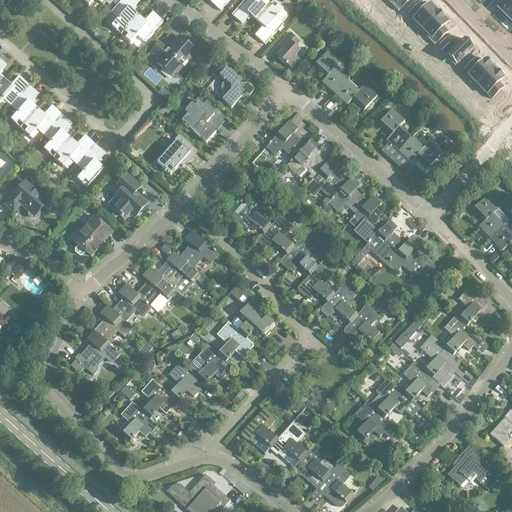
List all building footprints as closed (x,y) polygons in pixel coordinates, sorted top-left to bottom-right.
[(117,6),(111,13),(119,19),(112,27),(121,35),(138,16),(132,10),(140,1),(138,0),(116,0),(114,3),(117,6)] [(212,0),(210,2),(221,12),(230,0),(212,0)] [(250,16),(257,21),(274,2),(271,0),(258,0),(258,1),(256,0),(245,0),(232,15),(242,25),(250,16)] [(386,0),(398,12),(410,0),(386,0)] [(511,0),(506,0),(496,11),(505,20),(511,12),(511,0)] [(263,27),(255,36),(265,45),(278,31),(280,33),(284,28),(282,27),(284,25),(276,18),(283,10),(274,2),(257,21),(263,27)] [(419,6),(407,18),(421,32),(439,14),(439,13),(438,12),(439,11),(432,5),(431,6),(430,4),(423,11),(419,6)] [(145,22),(138,16),(121,35),(130,44),(137,36),(145,43),(163,22),(153,13),(145,22)] [(439,14),(421,32),(434,46),(446,35),(441,30),(448,23),(444,19),(439,14)] [(295,57),(300,51),(295,47),(299,43),(290,34),(281,44),(285,48),(277,56),(286,64),(285,64),(286,65),(287,65),(291,69),(299,60),(295,57)] [(159,43),(149,53),(158,60),(155,63),(173,79),(183,68),(184,68),(188,64),(187,63),(197,52),(180,37),(168,51),(159,43)] [(453,42),(441,53),(455,67),(474,49),(473,48),(474,48),(469,43),(468,44),(464,40),(457,46),(453,42)] [(430,48),(426,52),(430,56),(434,52),(430,48)] [(322,84),(334,95),(347,81),(335,71),(341,64),(328,52),(316,67),(328,78),(322,84)] [(474,62),(464,72),(478,86),(495,70),(492,67),(492,66),(487,61),(486,61),(485,60),(479,67),(474,62)] [(144,74),(157,84),(162,78),(149,68),(144,74)] [(249,97),(255,90),(248,84),(241,84),(241,81),(226,68),(219,76),(223,79),(224,83),(222,85),(222,87),(222,89),(222,91),(223,93),(224,95),(224,98),(222,101),(232,109),(242,98),(249,97)] [(495,70),(478,86),(492,100),(501,90),(497,86),(504,79),(503,78),(498,72),(498,73),(495,70)] [(11,86),(5,80),(0,85),(0,104),(4,100),(11,107),(29,86),(19,77),(11,86)] [(442,77),(438,81),(442,86),(447,81),(442,77)] [(359,92),(347,81),(334,95),(347,106),(353,100),(365,111),(377,97),(365,85),(359,92)] [(29,86),(11,107),(18,113),(11,121),(21,129),(38,110),(31,104),(39,95),(29,86)] [(164,89),(160,92),(168,99),(171,96),(164,89)] [(189,114),(182,122),(184,123),(183,125),(188,130),(190,128),(207,144),(216,133),(213,131),(221,122),(199,102),(195,107),(192,104),(185,111),(189,114)] [(215,106),(212,110),(217,115),(221,111),(215,106)] [(44,115),(38,110),(21,129),(30,137),(37,130),(44,136),(62,116),(52,107),(44,115)] [(386,141),(399,152),(417,133),(415,131),(409,137),(399,128),(405,122),(392,110),(380,124),(392,135),(386,141)] [(62,116),(44,136),(51,143),(44,150),(54,159),(71,139),(64,133),(72,125),(62,116)] [(298,129),(290,122),(271,143),(270,142),(268,145),(269,145),(266,149),(274,156),(281,149),(293,160),(294,160),(306,147),(305,146),(293,135),(298,129)] [(423,150),(412,139),(417,133),(399,152),(411,164),(417,157),(429,168),(442,155),(429,144),(423,150)] [(196,156),(198,152),(179,135),(165,151),(167,153),(157,163),(171,175),(179,167),(182,169),(183,170),(186,167),(190,162),(193,159),(196,156)] [(77,145),(71,139),(54,159),(63,167),(70,159),(77,166),(95,145),(85,136),(77,145)] [(290,164),(287,167),(295,175),(302,167),(307,172),(301,180),(308,186),(331,160),(331,159),(326,165),(314,154),(319,148),(311,141),(310,141),(305,146),(306,147),(294,160),(293,160),(292,162),(291,161),(289,163),(290,164)] [(95,145),(77,166),(84,172),(77,180),(87,188),(104,169),(98,163),(106,154),(95,145)] [(339,167),(331,160),(308,186),(315,193),(322,185),(335,197),(347,184),(334,172),(339,167)] [(115,200),(106,210),(114,217),(126,228),(135,218),(147,204),(135,193),(141,187),(128,175),(117,188),(122,192),(115,200)] [(352,178),(347,184),(335,197),(333,199),(331,201),(328,205),(329,205),(324,210),(329,214),(333,209),(337,212),(344,204),(356,216),(368,203),(368,202),(355,191),(360,186),(352,178)] [(39,212),(47,202),(26,183),(13,197),(12,196),(10,196),(3,203),(14,213),(21,205),(30,212),(30,216),(33,218),(36,218),(39,216),(39,212)] [(253,226),(264,235),(271,227),(260,218),(269,207),(257,196),(235,221),(247,232),(253,226)] [(352,220),(349,223),(353,227),(358,231),(364,223),(377,234),(377,235),(389,221),(376,210),(381,204),(373,197),(368,202),(368,203),(356,216),(354,218),(353,217),(352,219),(352,220)] [(479,227),(490,240),(509,222),(499,210),(487,197),(474,210),(485,221),(479,227)] [(79,235),(74,241),(79,246),(75,252),(81,258),(86,252),(91,257),(113,233),(87,210),(79,219),(85,224),(76,232),(79,235)] [(280,217),(271,227),(264,235),(258,242),(270,253),(276,246),(287,255),(287,256),(294,248),(294,247),(283,238),(292,228),(280,217)] [(377,235),(377,234),(370,241),(368,243),(368,244),(365,247),(373,255),(380,247),(393,259),(405,245),(392,234),(397,228),(389,221),(377,235)] [(509,222),(490,240),(502,252),(508,246),(511,250),(511,223),(510,221),(509,222)] [(191,246),(180,258),(179,259),(193,271),(193,270),(204,258),(212,264),(219,256),(216,253),(214,250),(213,251),(193,232),(185,241),(191,246)] [(303,237),(294,247),(294,248),(287,256),(287,255),(281,262),(293,274),(299,267),(310,276),(317,269),(317,268),(306,259),(316,249),(303,237)] [(410,240),(405,245),(393,259),(391,261),(390,260),(388,262),(389,263),(386,266),(394,273),(401,266),(414,278),(426,264),(413,252),(418,247),(410,240)] [(180,258),(174,254),(167,262),(172,267),(161,279),(161,280),(174,292),(174,291),(186,278),(193,285),(197,281),(203,286),(206,283),(200,278),(200,277),(197,274),(198,274),(195,271),(195,272),(193,270),(193,271),(179,259),(180,258)] [(18,282),(28,270),(15,258),(4,269),(18,282)] [(359,261),(355,258),(349,264),(353,268),(359,261)] [(310,276),(298,290),(310,301),(317,294),(327,304),(335,296),(334,295),(324,286),(333,276),(320,265),(317,268),(317,269),(310,276)] [(150,270),(143,278),(148,283),(137,295),(136,296),(150,308),(150,307),(162,295),(169,301),(176,293),(174,291),(174,292),(161,280),(161,279),(150,270)] [(137,295),(126,285),(118,294),(124,299),(113,311),(112,312),(126,324),(126,323),(137,310),(145,317),(152,309),(150,307),(150,308),(136,296),(137,295)] [(343,285),(334,295),(335,296),(327,304),(321,310),(334,322),(340,315),(350,324),(358,316),(357,316),(347,307),(356,297),(343,285)] [(468,309),(459,320),(467,327),(476,317),(483,323),(495,310),(469,288),(458,300),(468,309)] [(248,322),(239,332),(238,333),(246,340),(247,339),(256,329),(266,338),(277,325),(249,300),(238,313),(248,322)] [(112,312),(113,311),(107,306),(100,315),(105,319),(94,332),(107,344),(108,344),(119,332),(126,338),(134,330),(130,327),(131,326),(129,324),(128,325),(126,323),(126,324),(112,312)] [(366,306),(357,316),(358,316),(350,324),(344,331),(357,343),(363,336),(374,345),(381,337),(370,328),(379,317),(366,306)] [(0,337),(2,335),(8,340),(9,341),(12,341),(14,340),(15,337),(14,335),(14,334),(16,331),(11,326),(12,325),(4,317),(4,318),(0,314),(0,337)] [(456,317),(455,317),(444,330),(454,339),(445,349),(453,357),(453,356),(463,346),(469,352),(481,339),(467,327),(459,320),(456,317)] [(415,321),(395,341),(401,348),(422,327),(415,321)] [(183,323),(175,332),(180,337),(188,329),(183,323)] [(229,323),(228,324),(217,336),(227,345),(218,356),(225,363),(226,362),(235,352),(242,358),(254,345),(247,339),(246,340),(238,333),(239,332),(229,323)] [(107,344),(94,332),(87,340),(92,345),(81,358),(94,370),(106,357),(114,364),(121,356),(117,352),(115,350),(108,344),(107,344)] [(195,334),(187,343),(193,349),(201,340),(195,334)] [(460,362),(453,356),(453,357),(445,349),(431,336),(419,349),(434,362),(424,372),(424,373),(432,380),(433,380),(442,369),(449,375),(460,362)] [(411,365),(414,362),(396,342),(390,347),(407,366),(410,363),(411,365)] [(130,362),(137,367),(153,349),(146,344),(130,362)] [(208,347),(197,359),(207,368),(198,379),(197,379),(205,386),(214,375),(221,381),(233,368),(226,362),(225,363),(218,356),(208,347)] [(414,363),(414,364),(403,376),(413,385),(404,395),(403,396),(412,403),(421,392),(428,398),(439,386),(433,380),(432,380),(424,373),(424,372),(414,363)] [(455,371),(464,378),(470,371),(461,363),(455,371)] [(179,385),(170,396),(178,403),(187,392),(194,398),(205,386),(197,379),(198,379),(181,364),(169,377),(179,385)] [(386,402),(376,412),(376,413),(384,420),(394,409),(401,415),(412,403),(403,396),(404,395),(387,380),(376,393),(386,402)] [(153,381),(142,393),(151,402),(142,413),(150,420),(160,409),(166,415),(178,403),(170,396),(153,381)] [(131,399),(135,394),(126,388),(123,393),(131,399)] [(366,403),(366,404),(355,416),(365,425),(355,436),(363,443),(373,432),(380,439),(391,426),(384,420),(376,413),(376,412),(366,403)] [(142,413),(132,404),(121,417),(130,425),(121,436),(129,443),(139,433),(146,439),(157,426),(150,420),(142,413)] [(260,439),(271,449),(278,441),(278,440),(267,431),(276,421),(263,410),(241,435),(254,446),(260,439)] [(511,414),(509,417),(508,416),(490,435),(504,448),(511,439),(510,438),(511,435),(511,414)] [(293,424),(278,440),(278,441),(271,449),(283,460),(289,453),(299,462),(300,463),(307,455),(307,454),(297,445),(305,435),(293,424)] [(329,456),(316,444),(307,454),(307,455),(300,463),(299,462),(294,469),(306,480),(312,474),(322,483),(323,483),(330,475),(320,466),(329,456)] [(488,491),(503,474),(478,451),(472,458),(467,453),(447,475),(460,487),(473,473),(481,480),(478,482),(488,491)] [(352,476),(339,465),(330,475),(323,483),(322,483),(316,490),(329,501),(335,495),(346,504),(354,496),(343,486),(352,476)] [(171,487),(167,492),(187,511),(188,511),(221,511),(230,501),(211,484),(213,482),(205,475),(189,493),(180,485),(171,487)]
